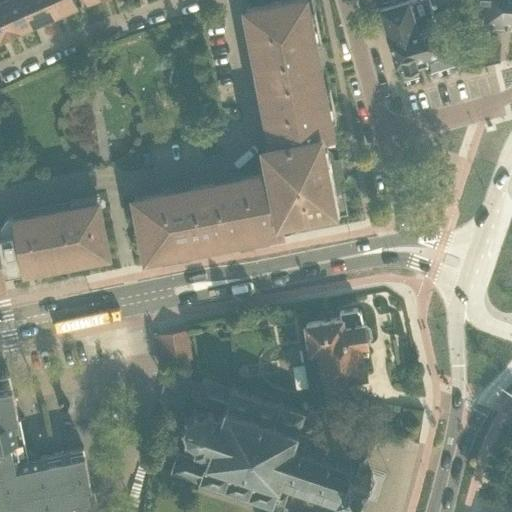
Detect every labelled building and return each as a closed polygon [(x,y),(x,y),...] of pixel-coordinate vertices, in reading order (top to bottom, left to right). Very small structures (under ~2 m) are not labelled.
[(32,25),(20,0),(2,0),(0,1),(0,13),(10,35),(32,25)] [(47,0),(20,0),(32,25),(54,15),(47,0)] [(74,0),(47,0),(54,15),(77,5),(74,0)] [(282,0),(245,7),(252,39),(258,38),(263,64),(257,65),(261,88),(267,86),(273,113),(266,114),(272,144),(265,145),(270,170),(240,176),(241,182),(215,187),(214,181),(191,185),(193,191),(165,196),(164,191),(133,196),(145,255),(205,244),(205,241),(206,241),(211,242),(217,241),(221,238),(222,238),(223,240),(283,228),(281,216),(295,213),(295,218),(292,218),(292,220),(339,211),(325,141),(324,141),(325,145),(320,146),(319,136),(331,134),(320,74),(317,74),(317,73),(318,68),(317,62),(314,58),(314,57),(316,56),(305,0),(282,0)] [(428,0),(407,0),(399,3),(380,8),(379,8),(398,71),(460,52),(454,33),(448,10),(433,15),(428,0)] [(511,0),(480,0),(480,20),(511,21),(511,0)] [(0,13),(0,39),(10,35),(0,13)] [(419,106),(465,95),(462,82),(416,93),(419,106)] [(0,283),(6,282),(4,271),(108,251),(97,199),(13,215),(16,230),(0,233),(0,283)] [(305,323),(309,342),(309,343),(302,345),(309,388),(347,382),(346,377),(366,373),(360,344),(366,343),(366,340),(367,340),(370,335),(369,328),(365,324),(363,324),(360,310),(356,307),(339,310),(340,317),(305,323)] [(158,334),(163,362),(163,363),(191,358),(186,329),(158,334)] [(190,377),(186,376),(167,371),(159,399),(180,405),(184,392),(186,393),(190,377)] [(0,511),(74,511),(73,502),(93,497),(83,447),(39,456),(38,452),(30,447),(26,447),(20,418),(18,418),(9,374),(0,376),(0,511)] [(319,417),(317,417),(303,412),(305,407),(303,406),(302,409),(281,402),(282,399),(279,398),(278,401),(274,400),(276,396),(263,391),(261,395),(257,394),(258,391),(256,390),(255,393),(233,386),(234,383),(232,382),(231,385),(204,376),(203,375),(201,380),(196,396),(195,397),(197,397),(210,401),(206,411),(197,411),(196,407),(193,408),(194,412),(188,417),(184,414),(183,416),(186,419),(183,426),(179,426),(180,429),(183,429),(186,437),(183,439),(184,441),(188,439),(195,444),(192,454),(179,450),(178,449),(170,471),(172,471),(199,480),(198,483),(200,484),(201,481),(223,488),(222,491),(224,492),(225,489),(229,490),(228,494),(241,498),(242,494),(247,496),(246,499),(248,500),(249,497),(270,504),(269,507),(271,507),(274,501),(284,504),(289,489),(348,510),(355,491),(360,493),(361,495),(365,494),(363,490),(369,475),(373,474),(371,471),(368,472),(361,470),(368,450),(314,434),(319,417)]
